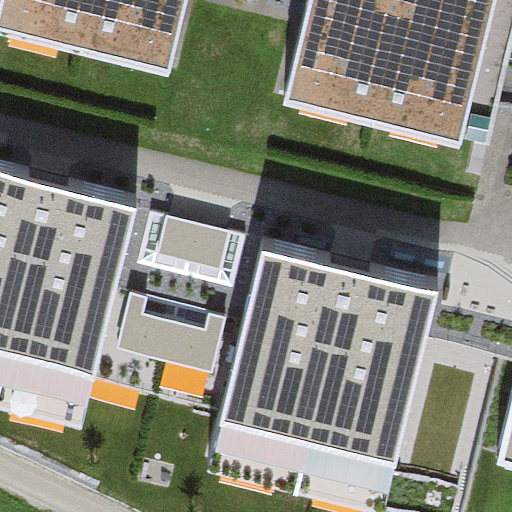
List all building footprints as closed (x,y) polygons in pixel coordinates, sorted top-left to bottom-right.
[(184,0),(30,0),(75,11),(68,36),(95,43),(101,18),(176,36),(184,0)] [(493,0),(307,0),(292,65),(366,83),(360,108),(386,114),(392,90),(467,108),(493,0)] [(137,189),(0,155),(0,392),(8,395),(14,370),(88,388),(137,189)] [(390,473),(440,274),(264,231),(215,430),(289,448),(282,473),(329,484),(335,459),(390,473)] [(511,386),(502,425),(511,427),(511,386)]
